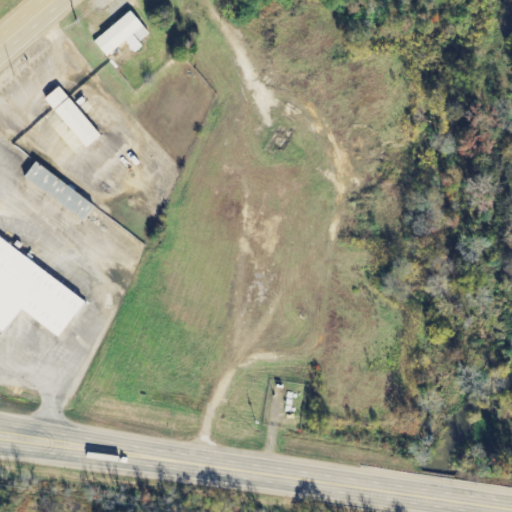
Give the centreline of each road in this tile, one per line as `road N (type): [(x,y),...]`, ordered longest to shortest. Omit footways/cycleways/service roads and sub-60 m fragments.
road 1 (primary): [(511,510),(201,466)]
road 2 (primary): [(201,466),(0,426)]
road 3 (primary): [(0,442),(201,466)]
